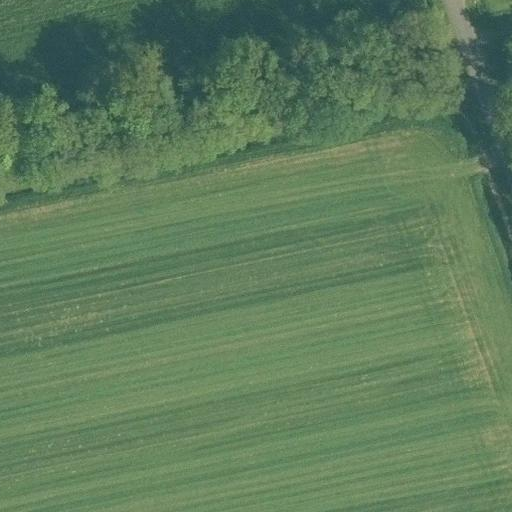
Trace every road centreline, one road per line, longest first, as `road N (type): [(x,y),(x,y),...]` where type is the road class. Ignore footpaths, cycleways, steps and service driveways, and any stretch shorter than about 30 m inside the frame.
road 1 (track): [(466,36),(0,135)]
road 2 (unclassified): [(511,171),(453,0)]
